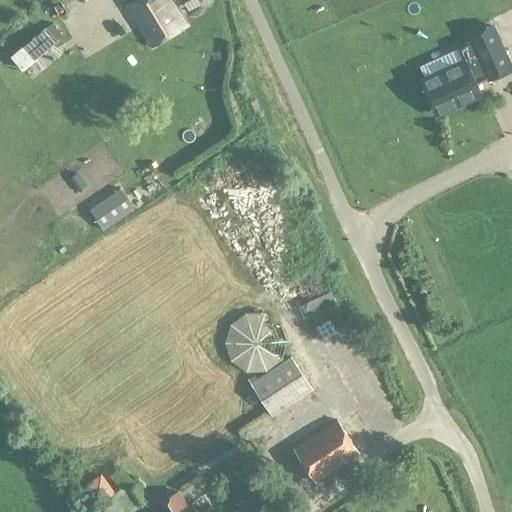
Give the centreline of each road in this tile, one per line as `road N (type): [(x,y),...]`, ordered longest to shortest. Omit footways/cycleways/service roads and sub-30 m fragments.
road 1 (track): [(442,415),(246,0)]
road 2 (unclassified): [(299,511),(442,415),(489,511)]
road 3 (unknown): [(354,228),(511,151)]
